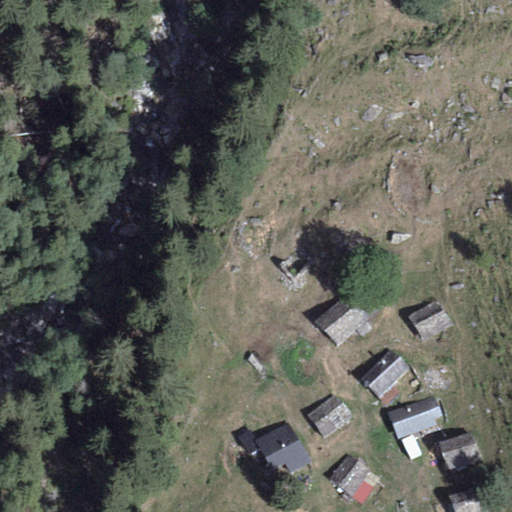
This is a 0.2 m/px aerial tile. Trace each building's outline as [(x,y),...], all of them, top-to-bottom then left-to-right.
[(379,305),(356,283),(312,323),(334,346),(353,329),(360,335),(369,328),(363,320),(379,305)] [(434,300),(406,317),(419,338),(447,321),(434,300)] [(405,368),(388,351),(359,380),(383,406),(396,392),(389,384),(405,368)] [(349,416),(331,395),(306,416),(321,437),(349,416)] [(431,399),(387,413),(397,436),(432,422),(430,416),(437,412),(431,399)] [(307,462),(284,424),(254,442),(246,430),(236,437),(249,455),(258,449),(270,468),(283,461),(289,472),(307,462)] [(468,434),(437,444),(447,470),(478,458),(468,434)] [(377,478),(345,454),(327,480),(359,504),(377,478)] [(475,487),(447,498),(452,511),(479,511),(484,510),(475,487)]
